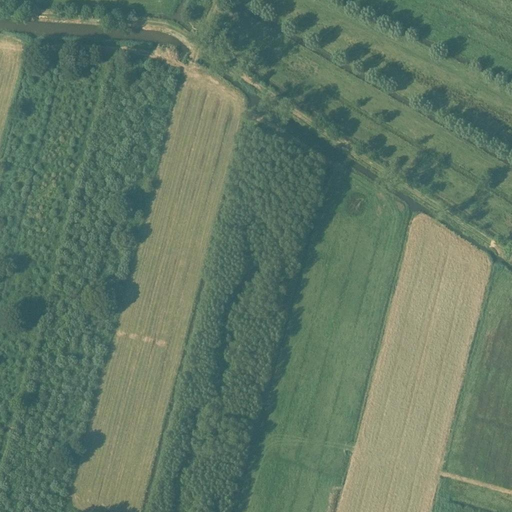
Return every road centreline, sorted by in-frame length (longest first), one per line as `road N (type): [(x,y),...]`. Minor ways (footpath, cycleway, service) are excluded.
road 1 (track): [(11,49),(106,53),(0,464)]
road 2 (track): [(338,169),(186,73)]
road 3 (track): [(106,53),(159,56),(186,73),(204,0)]
